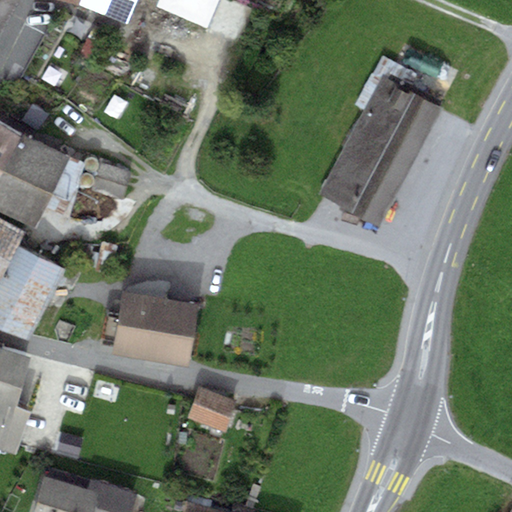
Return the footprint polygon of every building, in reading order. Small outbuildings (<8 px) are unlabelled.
[(0,0),(0,27),(11,6),(8,5),(10,0),(0,0)] [(88,0),(125,14),(130,0),(133,0),(143,3),(144,0),(88,0)] [(206,20),(214,0),(178,0),(176,7),(206,20)] [(323,189),(379,219),(439,106),(385,77),(332,177),(330,176),(323,189)] [(52,108),(35,99),(23,116),(36,126),(52,108)] [(0,156),(5,159),(21,132),(0,119),(0,156)] [(0,156),(0,200),(34,216),(65,153),(21,132),(5,159),(0,156)] [(95,154),(93,153),(91,153),(89,153),(87,154),(86,156),(84,158),(84,160),(84,162),(85,164),(87,166),(88,167),(91,168),(93,168),(95,167),(97,166),(98,164),(99,162),(99,160),(98,158),(97,156),(95,154)] [(100,160),(92,186),(123,195),(130,169),(100,160)] [(91,169),(89,168),(87,168),(85,168),(83,169),(81,171),(80,173),(79,175),(80,177),(81,179),(82,181),(84,182),(86,183),(88,183),(90,182),(92,181),(93,179),(94,177),(94,175),(94,172),(93,170),(91,169)] [(22,229),(0,217),(0,320),(15,327),(15,326),(22,329),(22,331),(28,334),(62,264),(15,242),(22,229)] [(79,245),(76,255),(98,259),(96,264),(109,268),(116,244),(103,240),(101,249),(79,245)] [(185,357),(195,301),(127,289),(122,313),(108,310),(102,342),(185,357)] [(0,439),(14,444),(28,404),(12,398),(27,351),(0,342),(0,439)] [(234,398),(201,386),(191,412),(224,424),(234,398)] [(80,438),(63,433),(60,445),(77,450),(80,438)] [(89,487),(47,474),(34,511),(125,511),(133,490),(92,478),(89,487)]
